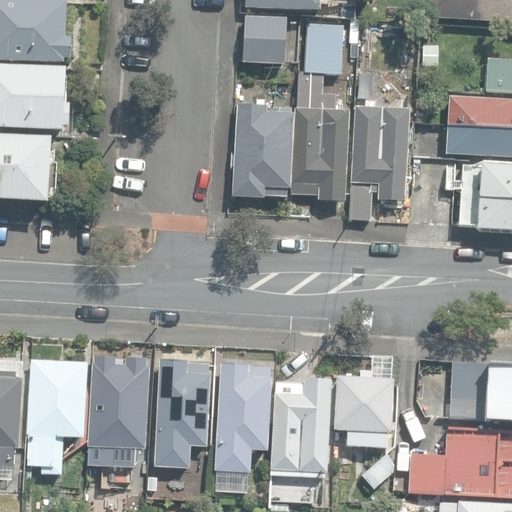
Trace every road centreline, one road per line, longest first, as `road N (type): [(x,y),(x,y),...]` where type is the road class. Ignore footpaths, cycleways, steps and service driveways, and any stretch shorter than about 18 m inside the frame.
road 1 (residential): [(171,281),(269,271),(511,280)]
road 2 (residential): [(185,0),(171,281)]
road 3 (residential): [(0,272),(171,281)]
